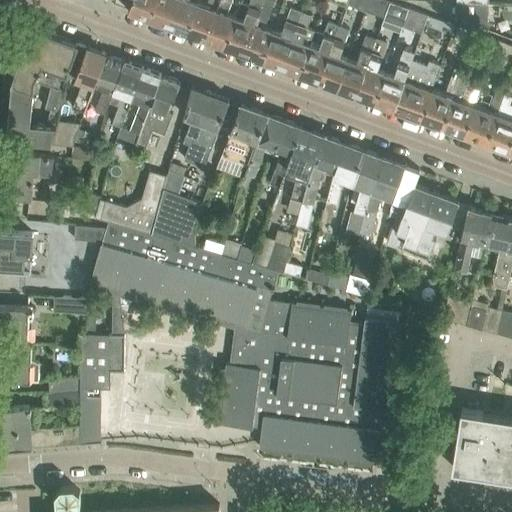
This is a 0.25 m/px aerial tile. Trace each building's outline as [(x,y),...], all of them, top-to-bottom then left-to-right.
[(131,0),(128,9),(149,17),(155,0),(131,0)] [(155,0),(149,17),(168,24),(176,0),(155,0)] [(176,0),(168,24),(186,31),(197,1),(194,0),(176,0)] [(197,1),(186,31),(205,38),(218,0),(206,0),(206,4),(197,1)] [(218,0),(205,38),(224,45),(235,15),(228,12),(232,0),(218,0)] [(235,15),(224,45),(244,52),(262,0),(250,0),(249,4),(241,1),(235,15)] [(262,0),(244,52),(262,59),(273,29),(265,26),(274,0),(262,0)] [(370,0),(347,0),(346,3),(367,11),(370,0)] [(370,0),(367,11),(386,18),(392,0),(391,0),(370,0)] [(392,0),(386,18),(404,25),(407,16),(410,7),(392,0)] [(488,29),(488,1),(464,0),(456,0),(456,17),(488,29)] [(273,29),(262,59),(281,66),(302,10),(291,6),(282,32),(273,29)] [(430,14),(410,7),(407,16),(426,23),(430,14)] [(301,73),(317,29),(308,26),(313,14),(302,10),(281,66),(301,73)] [(456,24),(430,14),(426,23),(452,33),(454,29),(456,24)] [(312,42),(301,73),(318,79),(339,23),(329,20),(327,23),(324,32),(317,29),(312,42)] [(349,57),(350,56),(341,52),(350,28),(339,23),(318,79),(338,87),(349,57)] [(52,142),(56,125),(46,124),(31,121),(35,77),(52,84),(46,106),(51,107),(60,110),(65,89),(67,82),(64,81),(78,42),(73,40),(40,28),(33,25),(30,33),(12,82),(7,138),(52,142)] [(350,57),(338,87),(357,94),(378,38),(368,34),(358,60),(350,57)] [(378,38),(357,94),(376,101),(387,71),(378,68),(388,42),(378,38)] [(476,38),(469,55),(475,58),(480,55),(482,49),(494,54),(497,46),(476,38)] [(83,79),(73,105),(85,110),(95,82),(106,52),(91,47),(87,45),(76,76),(83,79)] [(511,51),(497,46),(494,54),(511,60),(511,51)] [(395,108),(409,69),(415,52),(405,48),(396,72),(387,69),(387,71),(376,101),(395,108)] [(103,85),(95,109),(105,112),(110,101),(125,59),(106,52),(95,82),(103,85)] [(409,69),(395,108),(422,118),(433,88),(442,63),(430,59),(429,64),(413,58),(409,69)] [(125,59),(110,101),(118,103),(112,121),(121,124),(132,96),(143,66),(125,59)] [(121,125),(117,136),(137,143),(163,73),(143,66),(132,96),(141,99),(130,128),(121,125)] [(433,88),(422,118),(444,126),(455,95),(462,76),(464,70),(456,66),(446,93),(433,88)] [(163,73),(137,143),(146,146),(152,128),(164,133),(173,110),(170,109),(180,79),(176,78),(163,73)] [(455,95),(444,126),(451,128),(463,133),(465,134),(476,104),(464,99),(471,80),(462,76),(455,95)] [(476,104),(465,134),(488,142),(506,92),(509,83),(500,80),(489,109),(476,104)] [(191,118),(183,140),(189,142),(188,146),(184,158),(205,165),(211,150),(230,98),(224,96),(195,85),(192,84),(185,115),(191,118)] [(511,94),(506,92),(488,142),(510,150),(511,144),(511,104),(511,102),(511,94)] [(241,102),(221,155),(244,163),(247,165),(267,112),(263,110),(246,104),(241,102)] [(247,165),(245,172),(254,176),(266,145),(275,148),(286,118),(267,112),(247,165)] [(281,150),(270,181),(280,185),(286,167),(288,167),(292,155),(302,125),(294,122),(286,118),(275,148),(281,150)] [(74,144),(75,140),(79,129),(81,123),(57,120),(56,125),(52,142),(74,144)] [(292,155),(288,167),(296,170),(290,196),(303,199),(313,163),(324,133),(323,132),(302,125),(292,155)] [(89,132),(79,129),(75,140),(85,144),(89,132)] [(313,163),(303,199),(314,202),(323,167),(334,171),(347,141),(324,133),(313,163)] [(327,200),(322,219),(330,221),(335,202),(337,203),(344,175),(351,177),(354,178),(365,148),(363,147),(347,141),(334,171),(327,200)] [(94,146),(72,145),(72,157),(94,158),(94,146)] [(355,179),(351,199),(358,200),(355,210),(366,213),(372,185),(384,155),(365,148),(354,178),(355,179)] [(54,154),(6,150),(3,193),(46,196),(46,171),(52,172),(54,154)] [(366,213),(361,232),(372,234),(382,189),(395,194),(406,163),(403,162),(384,155),(372,185),(366,213)] [(396,210),(385,241),(414,251),(437,191),(415,183),(420,168),(406,163),(395,194),(391,209),(396,210)] [(106,199),(100,218),(109,221),(152,233),(164,187),(167,175),(151,171),(144,196),(126,205),(106,199)] [(205,202),(164,187),(152,233),(196,246),(197,223),(205,202)] [(87,191),(81,212),(94,216),(100,197),(100,194),(87,191)] [(437,191),(414,251),(428,257),(436,235),(433,233),(436,225),(448,229),(450,223),(463,227),(469,203),(468,203),(459,199),(437,191)] [(463,227),(454,268),(467,271),(471,254),(482,256),(485,242),(492,211),(476,208),(477,206),(469,203),(463,227)] [(511,215),(492,211),(485,242),(500,246),(491,283),(502,286),(507,287),(510,273),(511,263),(511,215)] [(81,212),(78,224),(107,227),(109,221),(100,218),(94,216),(81,212)] [(80,403),(80,422),(80,441),(102,439),(102,438),(101,438),(101,386),(111,386),(111,368),(125,368),(125,332),(120,289),(237,323),(231,361),(226,361),(218,420),(253,425),(254,421),(262,422),(259,445),(376,461),(381,426),(374,426),(376,406),(388,408),(400,319),(366,315),(365,324),(351,322),(353,309),(272,299),(280,270),(267,266),(252,262),(238,258),(223,254),(204,248),(196,246),(152,233),(109,221),(107,227),(103,241),(92,282),(112,287),(111,331),(81,331),(80,376),(80,391),(80,403)] [(103,241),(107,227),(78,224),(76,224),(75,238),(103,241)] [(34,231),(0,229),(0,267),(31,269),(34,231)] [(257,250),(252,262),(267,266),(276,241),(261,236),(257,250)] [(204,248),(223,254),(226,245),(206,239),(204,248)] [(227,240),(226,245),(223,254),(238,258),(242,245),(242,244),(227,240)] [(267,266),(280,270),(284,271),(287,261),(290,248),(291,246),(276,241),(267,266)] [(242,245),(238,258),(252,262),(257,250),(242,245)] [(357,247),(351,273),(372,278),(378,252),(357,247)] [(287,261),(284,271),(294,274),(298,275),(300,275),(302,266),(287,261)] [(327,283),(347,289),(350,278),(330,272),(330,275),(327,283)] [(350,278),(347,289),(369,295),(373,280),(351,274),(350,278)] [(473,299),(448,293),(443,316),(467,323),(473,299)] [(53,312),(86,313),(86,300),(53,299),(53,312)] [(472,302),(467,323),(481,327),(497,332),(502,308),(497,307),(487,304),(487,306),(472,302)] [(0,341),(32,343),(28,343),(29,318),(33,319),(34,307),(0,304),(0,341)] [(425,325),(427,312),(408,307),(406,323),(425,325)] [(511,310),(502,308),(497,332),(511,335),(511,310)] [(85,331),(95,331),(97,316),(86,315),(85,331)] [(0,341),(0,378),(30,380),(30,379),(38,380),(39,362),(31,362),(32,343),(0,341)] [(49,380),(50,392),(80,391),(80,376),(49,380)] [(45,393),(43,393),(43,405),(80,403),(80,391),(50,392),(45,393)] [(0,447),(80,441),(80,422),(38,425),(37,404),(29,405),(29,404),(0,406),(0,447)] [(511,475),(511,420),(482,416),(483,410),(463,407),(462,407),(452,466),(484,471),(511,475)] [(220,511),(220,503),(84,511),(75,511),(75,508),(76,508),(81,502),(80,489),(74,484),(61,485),(56,491),(57,504),(63,509),(63,511),(220,511)]
